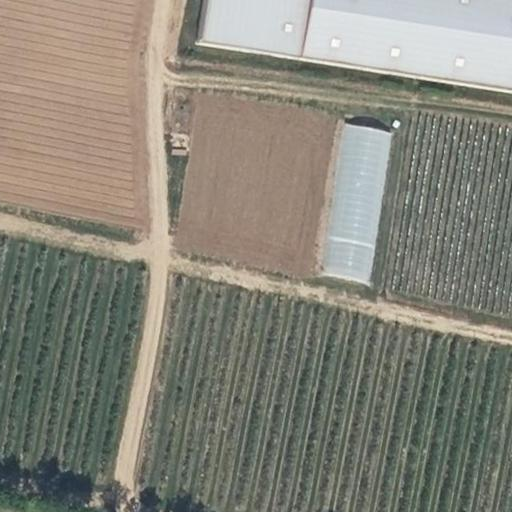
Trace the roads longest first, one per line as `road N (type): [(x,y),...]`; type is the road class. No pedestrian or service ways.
road 1 (track): [(0,220),(511,332)]
road 2 (track): [(166,0),(154,75),(161,255),(120,511)]
road 3 (track): [(151,511),(0,479)]
